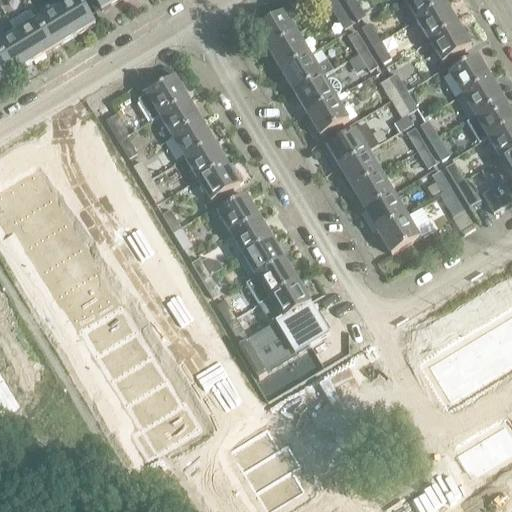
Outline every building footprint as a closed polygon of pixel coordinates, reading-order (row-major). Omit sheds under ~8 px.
[(73,0),(57,10),(75,39),(96,27),(80,0),(73,0)] [(93,0),(102,14),(123,1),(122,0),(93,0)] [(324,0),(334,15),(342,10),(335,0),(324,0)] [(446,6),(442,0),(407,0),(404,2),(416,24),(446,6)] [(347,7),(357,25),(366,20),(356,2),(358,1),(347,7)] [(459,27),(446,6),(416,24),(429,45),(459,27)] [(54,52),(75,39),(57,10),(36,23),(54,52)] [(334,15),(344,33),(353,28),(342,10),(334,15)] [(286,15),(256,32),(269,54),(299,37),(286,15)] [(16,35),(33,64),(54,52),(36,23),(16,35)] [(362,32),(373,50),(381,45),(371,27),(362,32)] [(472,50),(459,27),(429,45),(442,67),(472,50)] [(33,64),(16,35),(0,44),(0,55),(13,77),(33,64)] [(349,40),(359,58),(368,53),(357,35),(349,40)] [(311,58),(299,37),(269,54),(282,75),(311,58)] [(381,45),(373,50),(383,67),(392,62),(381,45)] [(368,53),(359,58),(370,75),(378,70),(368,53)] [(0,84),(13,77),(0,55),(0,84)] [(318,69),(311,58),(282,75),(295,97),(324,79),(325,80),(334,74),(327,63),(318,69)] [(491,81),(478,59),(449,77),(462,99),(491,81)] [(397,78),(388,83),(399,100),(407,95),(397,78)] [(339,87),(339,85),(338,84),(337,83),(336,82),(335,81),(333,80),(331,80),(329,80),(327,80),(326,81),(325,80),(324,79),(295,97),(308,118),(337,100),(336,98),(337,97),(339,96),(340,94),(340,91),(340,89),(340,88),(339,87)] [(176,81),(147,98),(138,103),(152,125),(160,120),(189,103),(176,81)] [(504,103),(491,81),(462,99),(475,120),(504,103)] [(388,83),(386,84),(380,88),(390,106),(399,100),(388,83)] [(407,95),(399,100),(410,118),(418,113),(407,95)] [(350,123),(337,100),(308,118),(321,140),(350,123)] [(410,118),(399,100),(390,106),(401,123),(410,118)] [(202,124),(189,103),(160,120),(173,141),(202,124)] [(511,126),(511,116),(504,103),(475,120),(467,125),(480,146),(488,142),(511,126)] [(130,138),(117,117),(106,124),(119,144),(130,138)] [(215,145),(202,124),(173,141),(185,163),(215,145)] [(429,124),(420,129),(431,147),(439,142),(429,124)] [(511,155),(511,126),(488,142),(500,163),(511,155)] [(426,150),(416,132),(407,137),(418,155),(426,150)] [(341,172),(370,155),(380,149),(373,138),(363,144),(357,133),(327,150),(341,172)] [(119,144),(130,163),(138,158),(128,140),(130,139),(130,138),(119,144)] [(450,160),(439,142),(431,147),(442,165),(450,160)] [(227,167),(215,145),(185,163),(198,184),(227,167)] [(429,173),(437,168),(426,150),(418,155),(429,173)] [(353,194),(383,176),(370,155),(341,172),(353,194)] [(511,206),(511,202),(511,201),(511,200),(511,155),(500,163),(511,181),(483,199),(494,217),(511,206)] [(66,157),(54,165),(58,171),(70,164),(66,157)] [(144,187),(152,182),(142,164),(134,170),(144,187)] [(457,189),(468,182),(465,183),(454,166),(446,171),(457,189)] [(241,189),(227,167),(198,184),(211,206),(241,189)] [(441,199),(452,192),(441,174),(433,179),(443,197),(440,199),(441,199)] [(366,215),(395,197),(383,176),(353,194),(366,215)] [(28,181),(0,197),(0,212),(9,227),(43,206),(28,182),(28,181)] [(152,182),(144,187),(155,205),(163,200),(152,182)] [(457,189),(470,211),(481,204),(468,182),(457,189)] [(82,183),(70,190),(74,197),(86,190),(82,183)] [(441,199),(454,220),(465,214),(452,192),(441,199)] [(379,236),(408,218),(395,197),(366,215),(379,236)] [(231,238),(260,220),(247,199),(218,216),(231,238)] [(43,206),(9,227),(24,252),(58,231),(43,206)] [(97,208),(85,215),(89,222),(101,214),(97,208)] [(173,235),(181,230),(171,213),(163,218),(173,235)] [(421,241),(408,218),(379,236),(392,258),(421,241)] [(273,242),(260,220),(231,238),(244,259),(273,242)] [(181,230),(173,235),(185,254),(193,248),(181,230)] [(58,231),(24,252),(39,276),(73,256),(58,231)] [(256,281),(286,263),(273,242),(244,259),(256,281)] [(122,250),(110,257),(115,264),(127,257),(122,250)] [(78,253),(44,273),(59,298),(93,277),(78,253)] [(203,284),(211,279),(200,261),(192,266),(203,284)] [(299,284),(286,263),(256,281),(247,286),(260,308),(299,284)] [(138,276),(126,283),(130,290),(142,283),(138,276)] [(93,277),(59,298),(74,323),(74,324),(109,303),(108,302),(93,277)] [(211,279),(203,284),(214,302),(221,297),(211,279)] [(312,307),(299,284),(260,308),(272,329),(273,330),(312,307)] [(148,292),(136,300),(140,306),(152,299),(148,292)] [(228,326),(236,321),(226,304),(218,309),(228,326)] [(272,329),(241,347),(240,348),(260,382),(331,339),(317,314),(319,313),(318,311),(315,312),(312,307),(273,330),(272,329)] [(115,313),(80,333),(81,334),(96,359),(130,338),(115,314),(115,313)] [(164,318),(152,325),(156,332),(168,325),(164,318)] [(511,321),(511,319),(490,331),(511,366),(511,365),(511,321)] [(228,326),(239,344),(247,339),(236,321),(228,326)] [(490,331),(470,344),(490,378),(511,366),(490,331)] [(130,338),(96,359),(111,384),(140,366),(145,363),(130,338)] [(470,344),(449,356),(470,391),(490,378),(470,344)] [(429,369),(428,369),(448,404),(449,403),(470,391),(449,356),(429,369)] [(189,360),(177,368),(182,375),(194,367),(189,360)] [(111,384),(106,387),(121,411),(155,391),(140,366),(111,384)] [(0,422),(20,410),(0,376),(0,422)] [(204,385),(192,392),(196,399),(208,392),(204,385)] [(155,391),(121,411),(136,436),(170,415),(155,391)] [(487,404),(480,408),(486,416),(492,412),(487,404)] [(480,408),(474,412),(479,421),(486,416),(480,408)] [(220,411),(208,418),(212,425),(224,418),(220,411)] [(170,415),(136,436),(151,461),(151,462),(185,441),(185,440),(170,415)] [(306,428),(297,433),(301,440),(310,435),(306,428)] [(266,432),(232,453),(232,454),(245,474),(279,453),(267,433),(266,432)] [(496,434),(455,459),(470,483),(511,458),(496,434)] [(310,435),(301,440),(305,447),(314,442),(310,435)] [(279,453),(245,474),(257,495),(292,474),(279,453)] [(322,455),(314,461),(318,467),(326,462),(322,455)] [(292,474),(257,495),(267,511),(277,511),(305,496),(304,495),(292,474)]
